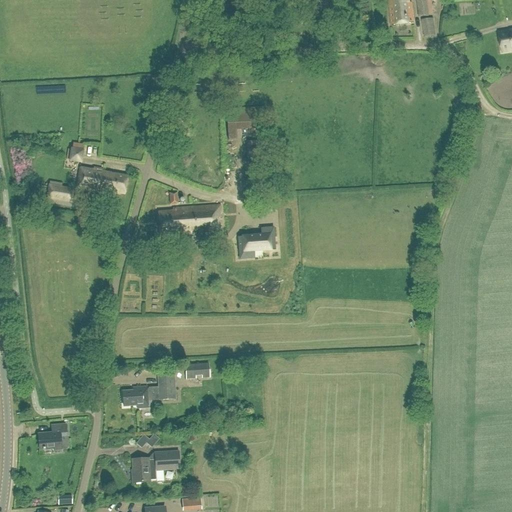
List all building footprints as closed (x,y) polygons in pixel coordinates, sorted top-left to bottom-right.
[(409,3),(408,0),(388,0),(391,25),(414,23),(412,3),(409,3)] [(434,16),(433,10),(432,0),(419,0),(417,0),(418,18),(434,16)] [(434,19),(430,19),(422,20),(424,38),(436,36),(434,19)] [(511,30),(499,33),(503,53),(511,50),(511,30)] [(66,160),(69,160),(68,162),(82,164),(84,150),(82,150),(83,145),(72,143),(72,148),(70,148),(70,150),(67,149),(66,160)] [(125,195),(128,176),(104,173),(104,170),(94,168),(94,171),(80,169),(77,187),(85,189),(85,191),(114,195),(114,193),(125,195)] [(48,185),(46,199),(72,203),(74,189),(48,185)] [(170,205),(178,204),(177,193),(169,193),(170,205)] [(158,212),(160,236),(192,234),(192,231),(198,231),(198,233),(222,231),(220,206),(174,209),(174,211),(158,212)] [(244,208),(245,223),(254,222),(253,207),(244,208)] [(262,236),(238,237),(239,252),(275,250),(274,238),(262,239),(262,236)] [(208,260),(197,262),(199,276),(210,274),(208,260)] [(201,379),(210,378),(209,364),(185,365),(186,380),(196,379),(196,377),(201,376),(201,379)] [(133,391),(122,392),(124,408),(137,407),(137,410),(148,409),(148,401),(159,400),(159,401),(175,400),(174,377),(158,378),(158,389),(147,390),(147,387),(133,388),(133,391)] [(200,429),(199,421),(187,422),(188,430),(200,429)] [(39,450),(53,449),(53,451),(62,450),(60,438),(67,437),(66,425),(51,426),(52,433),(38,435),(39,450)] [(150,481),(156,480),(155,471),(179,469),(178,452),(154,454),(155,460),(149,461),(149,459),(132,460),(133,483),(150,482),(150,481)] [(182,500),(183,511),(201,510),(200,499),(182,500)]
